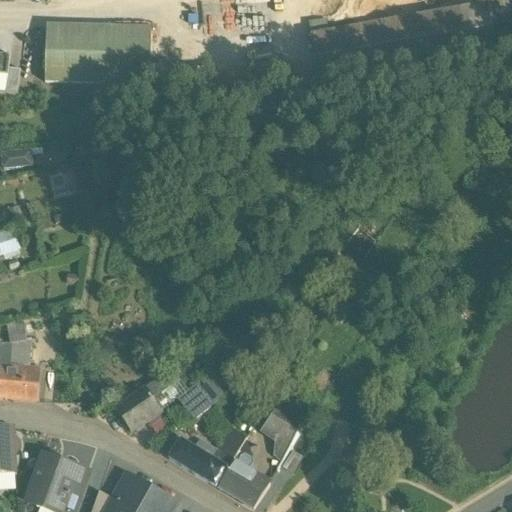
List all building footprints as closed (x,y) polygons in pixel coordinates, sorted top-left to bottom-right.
[(489,7),(311,41),(322,98),(500,64),(489,7)] [(152,32),(48,29),(47,87),(152,89),(152,32)] [(10,59),(0,57),(0,77),(9,79),(9,72),(10,59)] [(21,73),(9,72),(9,79),(8,97),(20,98),(21,73)] [(4,152),(5,170),(34,169),(33,151),(4,152)] [(78,171),(81,192),(104,188),(100,167),(78,171)] [(0,258),(18,257),(17,233),(0,233),(0,258)] [(79,281),(68,280),(68,288),(78,289),(79,281)] [(32,329),(13,328),(11,346),(15,346),(30,347),(32,329)] [(11,346),(0,344),(0,365),(13,366),(15,346),(11,346)] [(73,356),(63,356),(63,377),(73,378),(73,356)] [(202,372),(189,359),(180,368),(194,381),(202,372)] [(43,375),(0,372),(0,401),(42,403),(43,375)] [(161,380),(117,411),(135,432),(173,405),(163,394),(168,389),(161,380)] [(182,405),(196,422),(224,398),(210,381),(182,405)] [(306,425),(280,409),(265,432),(276,438),(274,457),(282,465),(306,425)] [(13,431),(0,431),(0,476),(17,476),(15,456),(20,451),(19,444),(14,440),(13,431)] [(236,432),(227,448),(223,446),(221,451),(226,454),(218,466),(228,472),(236,459),(248,439),(236,432)] [(218,466),(180,444),(170,462),(216,490),(228,472),(218,466)] [(80,469),(46,457),(29,504),(51,511),(64,511),(71,495),(80,469)] [(271,485),(238,466),(221,492),(253,511),(271,485)] [(80,469),(71,495),(82,499),(91,473),(80,469)] [(141,511),(153,493),(127,478),(114,501),(108,511),(141,511)] [(153,493),(141,511),(174,511),(178,507),(153,493)] [(108,511),(114,501),(100,494),(93,511),(108,511)] [(77,511),(82,499),(71,495),(64,511),(77,511)]
